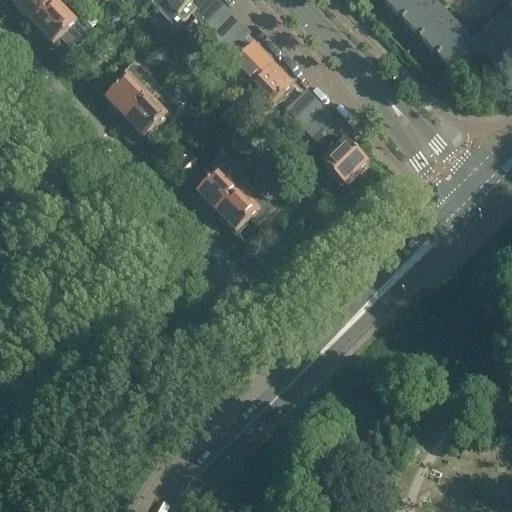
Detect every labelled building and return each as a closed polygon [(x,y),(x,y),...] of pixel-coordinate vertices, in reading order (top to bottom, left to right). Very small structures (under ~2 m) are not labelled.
[(34,29),(57,6),(51,0),(23,0),(14,9),(15,10),(34,29)] [(168,6),(161,0),(157,0),(152,5),(160,14),(168,6)] [(179,18),(197,0),(161,0),(168,6),(179,18)] [(194,20),(211,4),(206,0),(197,0),(179,18),(185,24),(192,17),(194,20)] [(404,24),(428,0),(392,0),(386,6),(404,24)] [(421,42),(446,18),(428,0),(404,24),(421,42)] [(204,29),(223,10),(214,1),(211,4),(194,20),(204,29)] [(94,36),(80,21),(76,25),(57,6),(34,29),(53,48),(52,48),(53,49),(61,41),(74,55),(94,36)] [(212,38),(232,19),(223,10),(204,29),(212,38)] [(511,13),(510,12),(492,29),(511,49),(511,13)] [(439,60),(464,36),(446,18),(421,42),(439,60)] [(221,47),(240,28),(232,19),(212,38),(221,47)] [(230,56),(245,42),(249,38),(240,28),(221,47),(230,56)] [(511,57),(511,49),(492,29),(474,47),(481,56),(497,73),(511,57)] [(457,79),(481,56),(474,47),(464,36),(439,60),(457,79)] [(251,92),(274,69),(256,50),(255,49),(231,72),(251,92)] [(125,123),(159,90),(135,66),(125,76),(129,80),(105,103),(106,104),(107,103),(125,123)] [(265,117),(292,91),(294,89),(293,88),(274,69),(251,92),(246,98),(265,117)] [(172,125),(182,115),(159,90),(125,123),(144,142),(144,143),(168,120),(172,125)] [(295,123),(314,104),(305,95),(286,114),(295,123)] [(304,132),(323,113),(314,104),(295,123),(304,132)] [(312,141),(332,122),(323,113),(304,132),(312,141)] [(321,150),(337,135),(341,132),(332,122),(312,141),(320,149),(321,150)] [(370,167),(351,148),(346,143),(345,143),(337,135),(321,150),(320,149),(313,156),(323,165),(322,166),(346,190),(347,189),(346,189),(368,168),(369,168),(370,167)] [(217,217),(240,194),(221,174),(197,197),(198,198),(198,197),(217,217)] [(273,213),(247,187),(240,194),(217,217),(235,236),(236,237),(251,222),(257,228),(273,213)]
